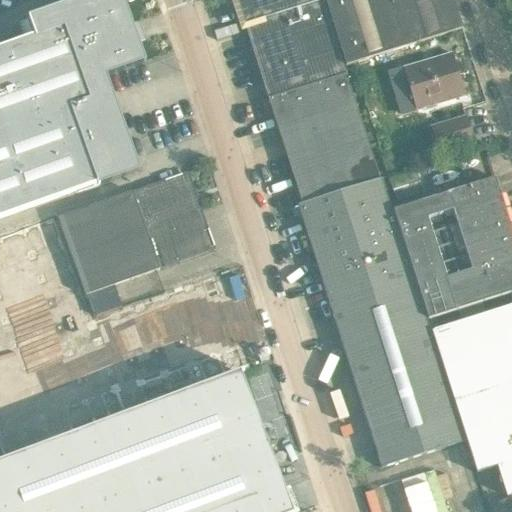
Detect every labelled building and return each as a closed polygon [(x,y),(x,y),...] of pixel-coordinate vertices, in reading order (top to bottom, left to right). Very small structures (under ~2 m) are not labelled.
[(0,133),(111,94),(105,76),(78,0),(16,22),(23,42),(0,49),(0,133)] [(121,0),(79,0),(78,0),(105,76),(144,62),(137,42),(142,40),(136,22),(130,24),(121,0)] [(235,0),(268,102),(345,73),(344,66),(322,0),(235,0)] [(324,0),(346,66),(404,48),(388,0),(324,0)] [(452,0),(388,0),(404,48),(462,29),(452,0)] [(403,69),(415,111),(464,96),(451,54),(403,69)] [(345,74),(345,73),(268,102),(301,205),(376,180),(345,74)] [(0,220),(139,171),(111,94),(0,133),(0,220)] [(431,128),(439,153),(473,142),(465,117),(431,128)] [(415,172),(389,180),(392,190),(396,202),(418,195),(422,194),(415,172)] [(85,296),(86,295),(93,317),(122,308),(114,286),(209,252),(210,252),(182,175),(57,219),(85,296)] [(511,233),(494,179),(389,212),(398,238),(408,266),(418,295),(428,324),(431,334),(439,331),(435,318),(457,311),(462,324),(486,316),(483,303),(511,293),(511,233)] [(376,180),(301,205),(303,211),(299,212),(306,236),(388,209),(378,180),(376,180)] [(306,236),(316,265),(398,238),(389,212),(388,209),(306,236)] [(54,218),(0,238),(0,461),(249,369),(214,277),(93,322),(54,218)] [(316,265),(325,294),(408,266),(398,238),(316,265)] [(325,294),(334,323),(418,295),(408,266),(325,294)] [(344,352),(428,324),(418,295),(334,323),(344,352)] [(511,307),(486,316),(445,329),(431,334),(437,353),(446,382),(455,411),(465,442),(476,474),(497,468),(506,497),(511,495),(511,307)] [(431,334),(428,324),(344,352),(353,381),(437,353),(431,334)] [(353,381),(362,410),(446,382),(437,353),(353,381)] [(291,511),(239,373),(0,463),(0,511),(291,511)] [(362,410),(371,439),(455,411),(446,382),(362,410)] [(465,442),(455,411),(371,439),(381,469),(465,442)]
